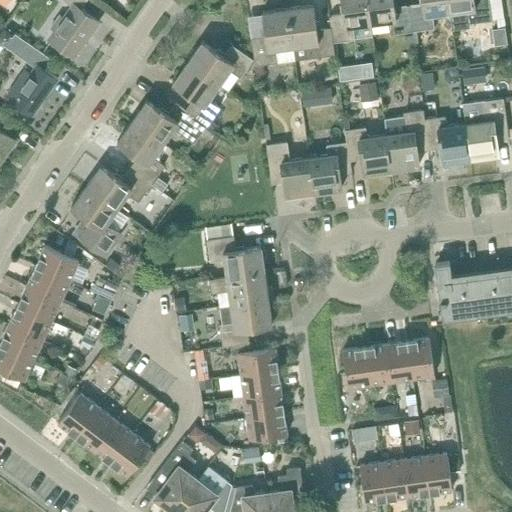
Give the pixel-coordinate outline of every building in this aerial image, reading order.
[(55,30),(49,38),(73,56),(98,22),(80,10),(87,0),(62,0),(61,2),(70,9),(64,18),(59,15),(50,27),(55,30)] [(352,25),(371,23),(367,0),(340,0),(343,14),(329,16),(330,29),(332,42),(333,42),(341,41),(354,40),(352,25)] [(412,32),(408,5),(394,7),(393,0),(367,0),(371,23),(387,21),(389,35),(412,32)] [(432,15),(450,12),(447,0),(422,0),(423,4),(408,5),(412,32),(434,29),(432,15)] [(447,0),(450,12),(452,29),(469,27),(468,24),(491,21),(491,18),(503,16),(501,0),(447,0)] [(334,55),(332,42),(330,29),(316,31),(313,6),(287,9),(294,60),(334,55)] [(294,60),(287,9),(260,13),(264,38),(250,40),(253,60),(253,65),(255,65),(257,75),(265,74),(264,64),(294,60)] [(3,26),(0,30),(0,38),(3,41),(11,31),(3,25),(3,26)] [(504,28),(492,29),(494,44),(506,42),(504,28)] [(204,40),(188,62),(218,84),(229,70),(240,78),(253,60),(232,45),(225,55),(204,40)] [(25,68),(7,94),(12,98),(11,100),(32,115),(58,78),(44,69),(51,59),(25,41),(16,54),(34,67),(30,72),(25,68)] [(341,41),(333,42),(335,57),(340,57),(340,53),(342,53),(341,41)] [(208,98),(218,84),(188,62),(173,83),(194,98),(186,110),(206,125),(220,106),(208,98)] [(352,65),(338,66),(340,80),(354,78),(352,65)] [(464,85),(486,82),(484,66),(462,69),(464,85)] [(434,88),(432,72),(419,74),(422,90),(434,88)] [(409,93),(419,82),(412,74),(401,85),(409,93)] [(375,81),(358,84),(361,102),(378,99),(375,81)] [(315,89),(301,91),(304,106),(317,104),(315,89)] [(502,98),(462,103),(465,125),(470,159),(497,156),(494,136),(507,134),(502,98)] [(206,125),(186,110),(177,103),(169,114),(149,100),(133,121),(163,143),(174,129),(193,143),(206,125)] [(253,109),(245,103),(242,108),(250,114),(253,109)] [(429,150),(424,120),(423,110),(403,112),(404,117),(384,120),(386,136),(391,170),(418,166),(416,152),(429,150)] [(0,153),(2,151),(5,153),(15,139),(0,128),(0,122),(5,116),(0,112),(0,153)] [(470,159),(465,125),(445,128),(444,117),(424,120),(429,150),(440,149),(442,163),(470,159)] [(153,157),(163,143),(133,121),(118,142),(138,157),(130,169),(152,184),(157,177),(165,165),(153,157)] [(346,142),(348,161),(360,159),(362,174),(391,170),(386,136),(366,139),(364,128),(344,131),(346,142)] [(313,193),(308,157),(289,160),(286,142),(266,144),(267,153),(266,153),(270,179),(283,177),(285,197),(313,193)] [(350,172),(348,161),(346,142),(326,145),(327,155),(308,157),(313,193),(341,189),(338,173),(350,172)] [(102,165),(86,186),(117,208),(127,194),(139,202),(152,184),(130,169),(122,180),(102,165)] [(158,177),(153,184),(163,191),(167,184),(158,177)] [(117,208),(86,186),(71,207),(92,222),(80,238),(102,254),(119,231),(107,222),(117,208)] [(224,259),(227,277),(263,272),(260,247),(235,250),(231,223),(205,227),(209,261),(224,259)] [(69,241),(63,254),(72,258),(77,247),(69,241)] [(44,246),(35,266),(69,282),(78,261),(72,258),(63,254),(44,246)] [(111,258),(106,265),(116,272),(121,265),(111,258)] [(511,309),(511,273),(453,282),(450,261),(436,263),(444,319),(511,309)] [(26,286),(60,301),(69,282),(35,266),(26,286)] [(265,288),(263,272),(227,277),(208,280),(210,294),(228,291),(230,305),(268,300),(273,300),(271,287),(265,288)] [(108,279),(102,292),(113,296),(118,284),(108,279)] [(51,321),(60,301),(26,286),(17,305),(51,321)] [(271,325),(268,300),(230,305),(233,322),(218,324),(221,347),(247,344),(245,329),(271,325)] [(8,325),(42,340),(51,321),(17,305),(8,325)] [(0,344),(33,360),(42,340),(8,325),(0,341),(0,344)] [(85,335),(81,344),(89,348),(93,339),(85,335)] [(428,339),(407,342),(412,379),(434,376),(428,339)] [(390,382),(412,379),(407,342),(385,345),(390,382)] [(33,360),(0,344),(0,369),(24,380),(33,360)] [(363,347),(368,385),(390,382),(385,345),(363,347)] [(368,385),(363,347),(342,350),(347,388),(368,385)] [(237,353),(240,374),(277,369),(274,348),(237,353)] [(100,354),(94,363),(100,367),(106,359),(100,354)] [(63,373),(71,376),(72,377),(76,368),(67,364),(63,373)] [(280,391),(277,369),(240,374),(243,396),(280,391)] [(71,376),(63,373),(59,370),(54,380),(67,386),(71,376)] [(209,378),(199,380),(201,392),(211,390),(209,378)] [(448,378),(432,380),(435,397),(450,395),(448,378)] [(283,413),(280,391),(243,396),(246,418),(283,413)] [(75,436),(98,406),(80,393),(57,423),(75,436)] [(157,399),(148,410),(158,418),(167,408),(157,399)] [(92,449),(115,419),(98,406),(75,436),(92,449)] [(213,408),(204,409),(206,419),(214,419),(213,408)] [(376,410),(378,420),(393,418),(391,408),(376,410)] [(283,413),(246,418),(249,439),(286,434),(283,413)] [(132,432),(115,419),(92,449),(109,462),(132,432)] [(419,419),(404,421),(405,435),(420,433),(419,419)] [(195,424),(187,435),(197,443),(205,432),(195,424)] [(365,427),(352,429),(354,442),(366,440),(365,427)] [(449,431),(451,451),(459,449),(456,430),(449,431)] [(132,432),(109,462),(127,476),(150,446),(132,432)] [(214,438),(207,447),(216,453),(222,444),(214,438)] [(173,511),(197,479),(187,472),(195,461),(188,455),(192,449),(181,441),(162,466),(171,474),(154,497),(173,511)] [(262,448),(263,457),(274,455),(273,446),(262,448)] [(446,453),(424,456),(429,493),(451,490),(446,453)] [(448,456),(450,472),(459,470),(457,454),(448,456)] [(408,496),(429,493),(424,456),(403,459),(408,496)] [(387,499),(408,496),(403,459),(381,462),(387,499)] [(387,499),(381,462),(359,465),(364,502),(387,499)] [(266,492),(268,511),(293,511),(292,503),(304,501),(299,467),(286,469),(287,475),(277,477),(279,490),(266,492)] [(216,493),(197,479),(173,511),(174,511),(202,511),(207,506),(214,511),(223,511),(231,485),(226,480),(216,493)] [(268,511),(266,492),(253,494),(252,485),(236,487),(229,511),(268,511)]
